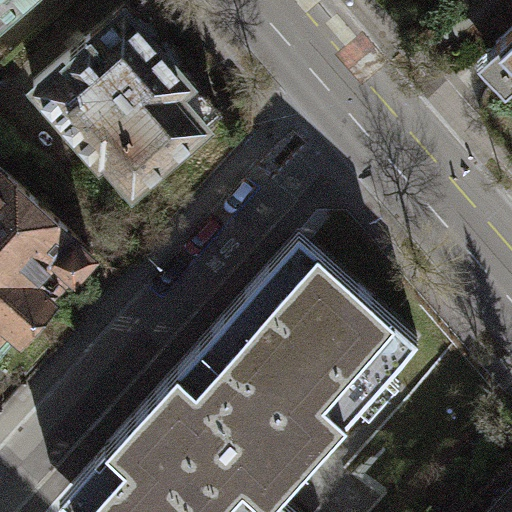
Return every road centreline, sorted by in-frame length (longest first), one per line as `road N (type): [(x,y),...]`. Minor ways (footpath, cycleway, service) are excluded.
road 1 (residential): [(349,104),(0,484)]
road 2 (tertiary): [(511,285),(349,104)]
road 3 (tertiary): [(349,104),(256,0)]
